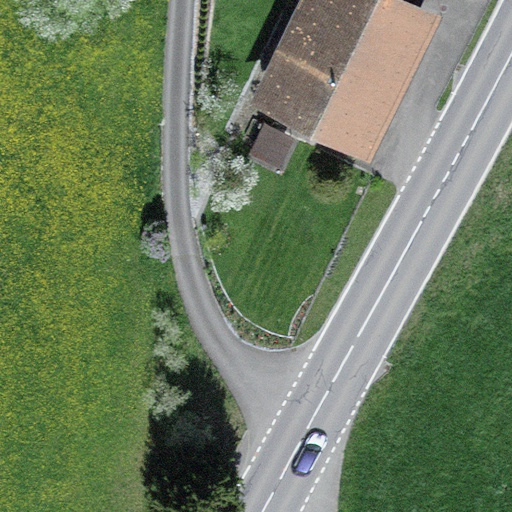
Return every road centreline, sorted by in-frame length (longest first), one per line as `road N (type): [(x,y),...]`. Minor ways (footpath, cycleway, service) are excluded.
road 1 (residential): [(301,430),(217,289),(184,162),(189,0)]
road 2 (secondary): [(511,50),(301,430)]
